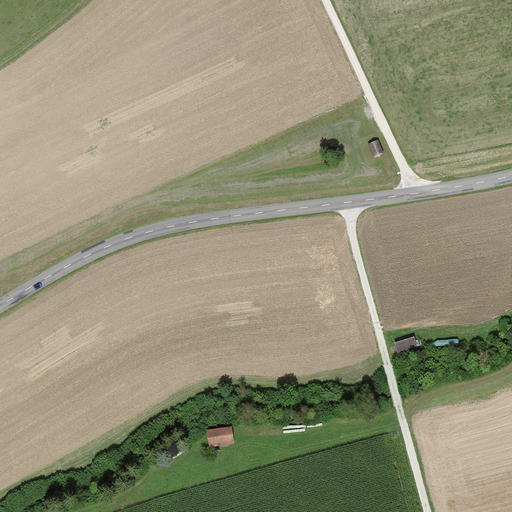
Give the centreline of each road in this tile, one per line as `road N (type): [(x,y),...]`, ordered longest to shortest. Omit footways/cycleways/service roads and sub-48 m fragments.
road 1 (tertiary): [(511,175),(137,232),(0,305)]
road 2 (track): [(345,203),(425,511)]
road 3 (track): [(323,0),(416,193)]
